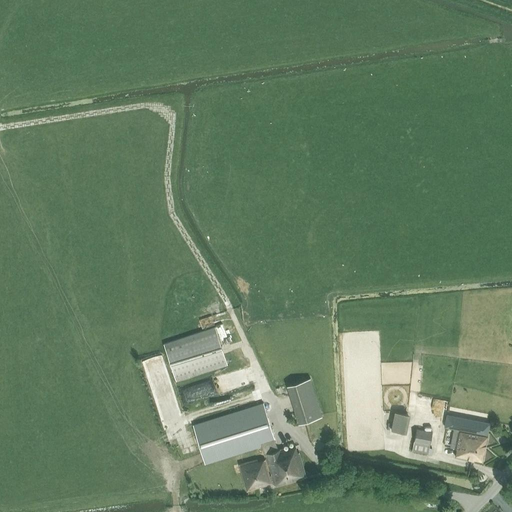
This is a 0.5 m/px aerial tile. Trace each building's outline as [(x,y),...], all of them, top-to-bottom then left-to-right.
[(215,327),(163,344),(176,382),(227,364),(215,327)] [(146,367),(158,420),(174,416),(169,396),(159,398),(156,381),(167,379),(163,363),(146,367)] [(224,373),(196,382),(201,398),(231,388),(229,380),(226,381),(224,373)] [(310,378),(287,385),(298,424),(322,416),(310,378)] [(264,403),(193,425),(205,464),(261,447),(263,455),(265,454),(271,476),(269,476),(265,459),(258,461),(257,459),(239,464),(246,491),(274,484),(274,486),(306,477),(299,452),(298,452),(296,445),(295,446),(295,444),(278,449),(264,403)] [(391,429),(407,432),(410,414),(395,411),(391,429)] [(490,422),(447,414),(444,427),(460,430),(455,456),(482,462),(488,434),(487,434),(490,422)] [(417,429),(412,451),(428,454),(432,431),(417,429)]
